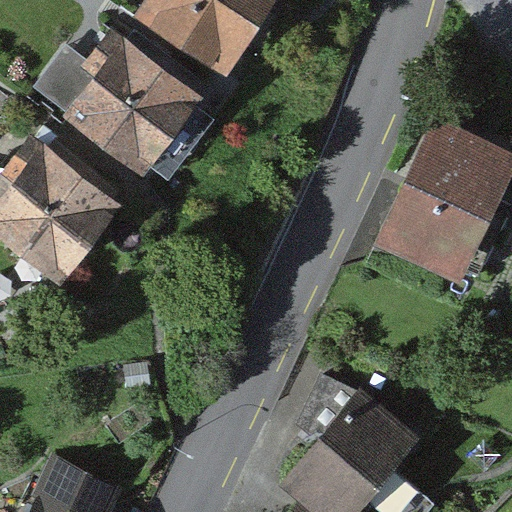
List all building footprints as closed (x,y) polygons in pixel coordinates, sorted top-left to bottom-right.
[(295,0),(147,0),(130,24),(227,93),(295,0)] [(151,199),(227,93),(130,24),(54,131),(151,199)] [(511,185),(511,152),(442,119),(380,251),(463,289),(511,185)] [(151,199),(54,131),(0,192),(0,238),(69,294),(151,199)] [(374,511),(431,448),(363,388),(280,482),(305,504),(297,511),(374,511)] [(125,511),(132,495),(49,462),(29,511),(125,511)]
